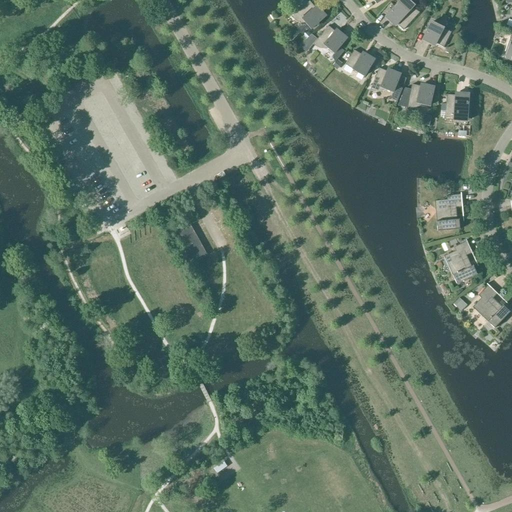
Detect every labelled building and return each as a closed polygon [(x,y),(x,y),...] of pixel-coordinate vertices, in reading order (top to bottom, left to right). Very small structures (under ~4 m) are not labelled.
[(400,0),(398,3),(386,17),(396,26),(397,24),(403,30),(420,12),(419,12),(412,9),(415,6),(408,0),(400,0)] [(307,24),(312,29),(326,16),(317,6),(315,8),(309,1),(291,17),(292,18),(298,21),(307,24)] [(431,23),(423,39),(435,46),(436,44),(443,48),(451,32),(450,32),(431,23)] [(313,45),(314,45),(320,48),(329,49),(335,53),(333,56),(333,58),(333,59),(334,60),(335,61),(334,62),(335,62),(344,51),(340,47),(347,39),(336,30),(335,32),(328,26),(313,45)] [(307,31),(301,36),(305,40),(311,35),(307,31)] [(361,55),(354,50),(345,65),(346,66),(346,65),(365,76),(374,60),(362,53),(361,55)] [(379,68),(370,91),(371,91),(379,91),(386,90),(393,92),(392,94),(393,100),(396,101),(402,87),(396,85),(400,75),(388,70),(387,72),(379,68)] [(407,108),(415,108),(423,104),(430,106),(434,88),(421,85),(420,86),(412,85),(411,89),(405,88),(398,106),(407,108)] [(455,96),(447,95),(445,119),(446,119),(453,117),(453,121),(467,122),(469,94),(455,93),(455,96)] [(424,115),(422,125),(429,126),(431,117),(424,115)] [(437,231),(460,229),(459,220),(457,220),(456,208),(462,207),(461,193),(461,195),(447,196),(447,200),(434,201),(437,231)] [(206,255),(190,226),(179,232),(195,261),(206,255)] [(455,251),(444,257),(456,284),(477,275),(473,266),(471,267),(466,256),(472,253),(466,240),(466,242),(454,248),(455,251)] [(488,285),(478,296),(481,298),(472,308),(494,329),(510,312),(503,305),(502,307),(493,298),(497,294),(487,284),(488,285)] [(459,298),(453,304),(461,311),(466,306),(459,298)] [(174,363),(170,356),(161,361),(165,368),(174,363)] [(223,464),(215,470),(217,474),(226,468),(223,464)]
